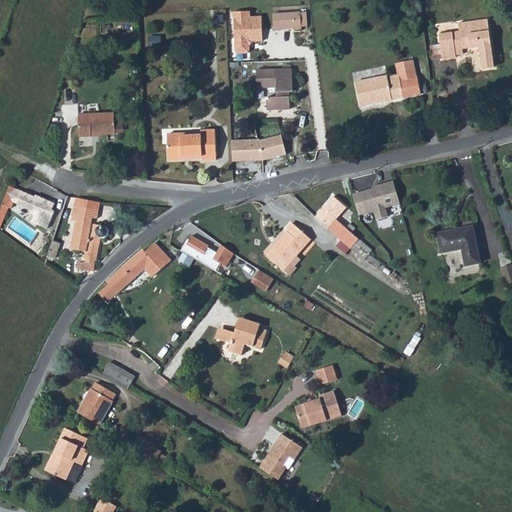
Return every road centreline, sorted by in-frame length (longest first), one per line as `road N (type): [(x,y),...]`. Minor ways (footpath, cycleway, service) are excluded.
road 1 (residential): [(511,128),(196,205)]
road 2 (unclassified): [(60,338),(141,369),(159,390),(245,443),(260,415)]
road 3 (residential): [(196,205),(109,267),(60,338)]
road 4 (residential): [(56,175),(176,192),(196,205)]
road 5 (residential): [(60,338),(0,459)]
